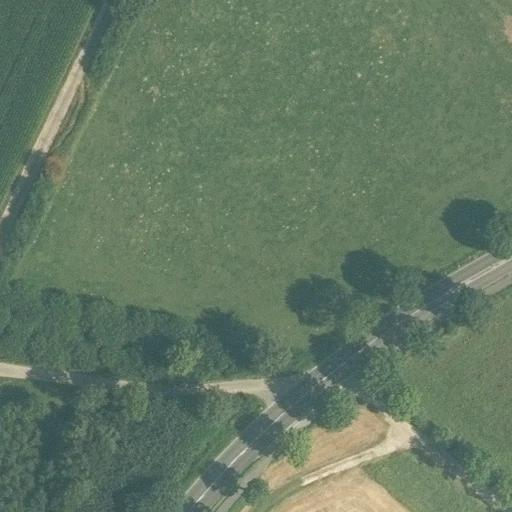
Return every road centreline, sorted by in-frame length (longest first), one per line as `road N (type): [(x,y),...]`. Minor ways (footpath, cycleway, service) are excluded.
road 1 (secondary): [(511,257),(335,371),(188,511)]
road 2 (track): [(306,394),(173,399),(0,376)]
road 3 (track): [(0,242),(116,0)]
road 4 (track): [(496,511),(335,371)]
road 5 (track): [(417,446),(308,485),(266,511)]
